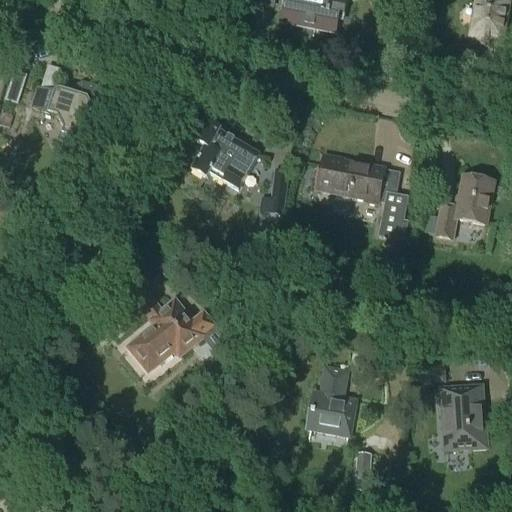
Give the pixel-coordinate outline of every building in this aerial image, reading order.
[(345,17),(348,0),(347,0),(281,0),(281,5),(286,6),(282,25),(337,35),(341,16),(345,17)] [(498,48),(506,0),(479,0),(478,10),(476,11),(475,13),(474,15),(473,18),(474,20),(476,25),(472,44),(498,48)] [(30,111),(57,119),(63,131),(57,151),(77,157),(81,144),(96,136),(105,106),(97,90),(82,85),(66,94),(56,91),(55,94),(37,89),(30,111)] [(229,138),(205,123),(193,143),(204,149),(191,172),(206,181),(209,177),(237,193),(258,158),(228,140),(229,138)] [(384,172),(323,161),(317,193),(364,202),(364,204),(378,206),(384,172)] [(486,228),(494,185),(462,179),(457,210),(441,207),(435,239),(452,242),(456,222),(486,228)] [(378,237),(402,241),(405,223),(401,222),(406,199),(386,195),(378,237)] [(282,219),(285,200),(260,197),(258,217),(282,219)] [(164,263),(158,274),(160,275),(173,282),(179,271),(164,263)] [(137,306),(152,325),(156,330),(130,351),(149,374),(175,352),(180,358),(203,339),(215,329),(204,315),(191,325),(175,305),(170,310),(169,309),(168,310),(168,311),(163,315),(148,297),(137,306)] [(417,306),(402,305),(401,338),(426,340),(426,331),(419,331),(420,323),(416,316),(417,306)] [(238,308),(225,315),(230,323),(243,317),(238,308)] [(443,361),(419,362),(421,386),(445,384),(443,361)] [(325,371),(320,398),(313,396),(306,433),(349,441),(356,404),(338,401),(340,389),(344,390),(347,375),(325,371)] [(483,428),(481,390),(441,393),(445,454),(469,452),(470,453),(486,452),(485,428),(483,428)] [(358,457),(356,492),(369,493),(371,458),(358,457)]
